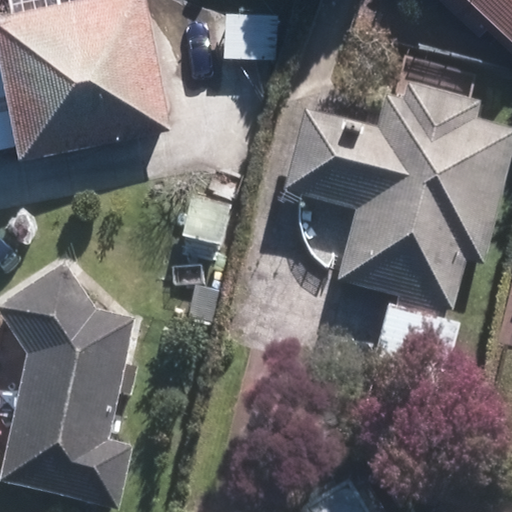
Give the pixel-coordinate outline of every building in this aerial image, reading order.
[(0,0),(0,150),(8,149),(11,162),(166,131),(139,0),(0,0)] [(511,0),(431,0),(474,40),(483,31),(501,47),(511,34),(511,0)] [(368,137),(293,120),(274,200),(348,217),(331,289),(395,303),(393,313),(382,311),(366,384),(439,400),(456,329),(437,325),(440,314),(449,316),(460,269),(479,273),(510,138),(471,129),(475,113),(396,95),(392,111),(375,107),(368,137)] [(118,368),(127,329),(88,317),(53,275),(0,309),(0,340),(18,362),(0,438),(0,499),(64,511),(112,511),(124,455),(100,449),(111,401),(127,404),(134,371),(118,368)] [(392,511),(398,488),(359,480),(304,511),(392,511)]
